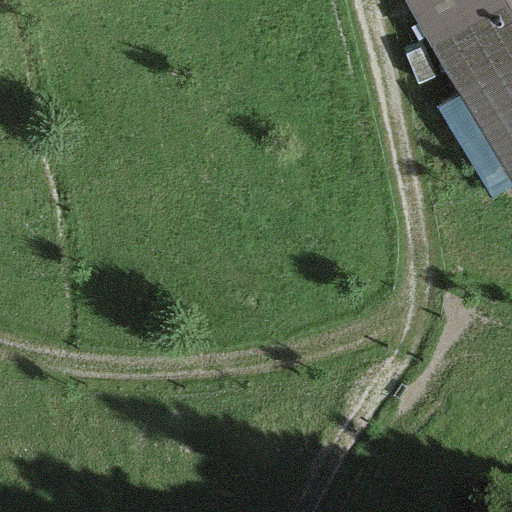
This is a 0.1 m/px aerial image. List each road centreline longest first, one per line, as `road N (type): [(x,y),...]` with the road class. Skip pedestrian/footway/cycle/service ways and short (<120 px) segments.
road 1 (track): [(0,357),(77,374),(247,374),(344,352),(401,319),(421,272),(376,0)]
road 2 (track): [(421,272),(418,337),(394,386),(301,511)]
